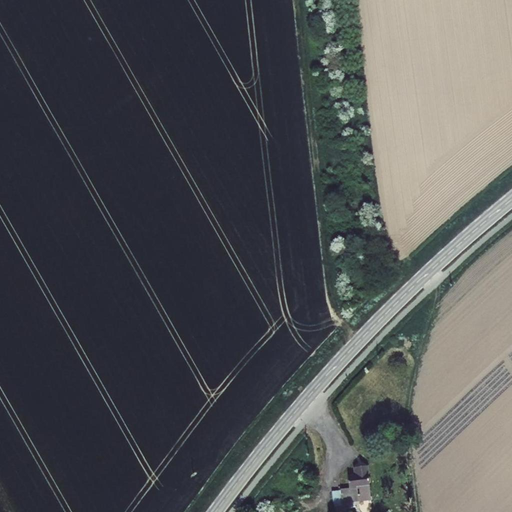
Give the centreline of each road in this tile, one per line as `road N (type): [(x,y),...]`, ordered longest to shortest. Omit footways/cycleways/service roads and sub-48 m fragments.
road 1 (tertiary): [(216,511),(362,336),(511,200)]
road 2 (track): [(303,0),(335,321),(362,336)]
